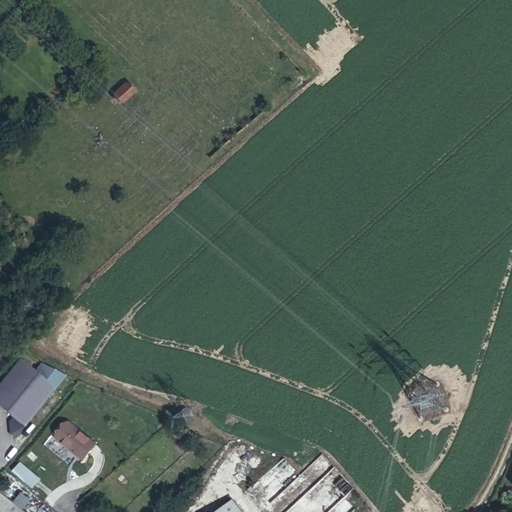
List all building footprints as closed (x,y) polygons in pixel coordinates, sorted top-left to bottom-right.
[(3,23),(0,26),(0,38),(9,31),(3,23)] [(130,92),(123,83),(108,97),(115,106),(130,92)] [(34,372),(19,360),(0,382),(0,409),(11,418),(7,422),(8,435),(12,438),(64,377),(40,365),(34,372)] [(92,445),(66,423),(54,437),(80,460),(92,445)] [(321,452),(286,487),(299,500),(334,465),(321,452)] [(17,460),(10,470),(32,485),(39,475),(17,460)] [(0,492),(0,511),(27,511),(26,511),(32,502),(22,495),(16,502),(0,492)] [(242,511),(234,500),(217,511),(242,511)]
